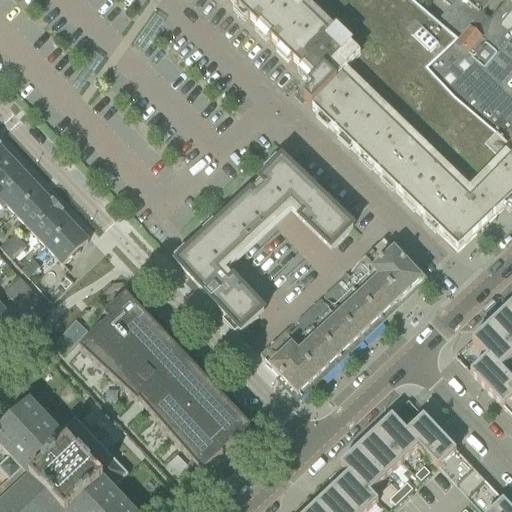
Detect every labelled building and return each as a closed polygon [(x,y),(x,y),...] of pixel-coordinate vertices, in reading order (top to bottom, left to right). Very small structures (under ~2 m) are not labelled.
[(222,0),(311,86),(312,86),(307,91),(306,91),(306,90),(297,99),(303,104),(457,254),(511,201),(511,197),(510,196),(511,193),(511,154),(507,149),(483,127),(468,115),(452,102),(425,73),(432,67),(452,49),(456,43),(446,34),(435,25),(405,0),(222,0)] [(456,0),(449,8),(435,25),(446,34),(456,43),(468,29),(493,0),(456,0)] [(439,0),(449,8),(456,0),(439,0)] [(456,43),(452,49),(481,73),(498,55),(501,51),(495,46),(511,25),(511,0),(493,0),(468,29),(456,43)] [(511,25),(495,46),(501,51),(506,46),(511,51),(511,25)] [(511,51),(506,46),(501,51),(498,55),(481,73),(499,88),(511,99),(511,51)] [(452,102),(468,115),(482,101),(511,122),(511,99),(499,88),(481,73),(452,49),(432,67),(425,73),(452,102)] [(511,122),(482,101),(468,115),(483,127),(507,149),(511,154),(511,122)] [(0,169),(8,161),(0,152),(0,147),(0,169)] [(8,161),(0,169),(0,199),(4,195),(3,194),(13,184),(16,187),(25,179),(8,161)] [(215,227),(172,266),(189,284),(190,282),(204,298),(211,306),(240,337),(263,315),(232,282),(227,286),(217,274),(290,207),(302,218),(297,222),(330,254),(352,231),(322,202),(321,202),(280,162),(258,185),(264,191),(253,200),(250,196),(216,228),(215,227)] [(0,199),(0,209),(2,212),(5,208),(15,218),(39,195),(25,179),(16,187),(13,184),(3,194),(4,195),(0,199)] [(15,218),(30,234),(40,225),(38,223),(46,215),(49,219),(58,209),(51,202),(48,204),(39,195),(15,218)] [(30,234),(45,250),(70,227),(60,216),(62,214),(58,209),(49,219),(46,215),(38,223),(40,225),(30,234)] [(87,245),(70,227),(45,250),(62,269),(71,260),(73,261),(79,255),(78,254),(87,245)] [(15,237),(0,250),(0,251),(5,257),(20,243),(15,237)] [(20,243),(5,257),(10,263),(26,249),(20,243)] [(259,359),(296,398),(419,282),(382,243),(358,265),(361,268),(348,280),(346,277),(296,324),(299,327),(286,338),(283,336),(259,359)] [(32,263),(21,273),(28,281),(39,270),(32,263)] [(19,281),(4,295),(10,301),(25,287),(19,281)] [(25,287),(10,301),(15,307),(22,301),(30,293),(25,287)] [(35,313),(42,306),(30,293),(22,301),(35,313)] [(100,330),(78,353),(133,404),(137,407),(138,405),(200,476),(222,457),(221,456),(226,451),(227,452),(249,432),(125,299),(103,319),(108,325),(101,331),(100,330)] [(35,313),(33,316),(39,321),(48,312),(42,306),(35,313)] [(0,340),(14,328),(15,327),(6,317),(9,314),(3,307),(0,309),(0,340)] [(511,319),(506,313),(505,312),(488,328),(489,329),(511,354),(511,319)] [(85,334),(74,324),(56,344),(67,354),(85,334)] [(499,373),(500,373),(511,361),(511,354),(489,329),(488,328),(471,344),(486,360),(486,361),(499,374),(499,373)] [(486,360),(469,376),(502,411),(511,401),(511,385),(500,373),(499,373),(499,374),(486,361),(486,360)] [(0,511),(128,511),(111,493),(127,478),(101,449),(75,422),(59,437),(35,411),(29,405),(15,418),(7,410),(0,415),(0,422),(5,428),(0,432),(0,451),(9,461),(0,468),(0,475),(8,484),(0,490),(0,511)] [(401,465),(417,451),(404,437),(406,436),(391,420),(374,436),(374,437),(401,465)] [(404,437),(417,451),(437,472),(455,455),(422,420),(406,436),(404,437)] [(356,452),(357,453),(384,482),(401,466),(401,465),(374,437),(374,436),(356,452)] [(348,477),(349,475),(369,496),(384,482),(357,453),(356,452),(339,468),(348,477)] [(423,472),(415,480),(421,486),(429,478),(423,472)] [(369,497),(369,496),(349,475),(348,477),(332,491),(333,492),(351,511),(369,511),(377,505),(369,497)] [(404,502),(412,494),(406,488),(398,496),(404,502)] [(332,491),(315,507),(316,508),(319,511),(351,511),(333,492),(332,491)] [(404,502),(398,496),(389,504),(395,510),(404,502)]
